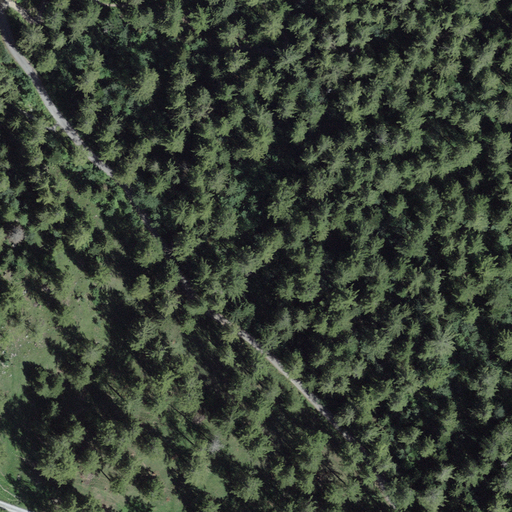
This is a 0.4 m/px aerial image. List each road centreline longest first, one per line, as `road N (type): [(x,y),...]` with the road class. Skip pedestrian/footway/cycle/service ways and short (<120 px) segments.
road 1 (track): [(397,511),(354,446),(298,386),(199,305),(138,208),(49,109),(0,28)]
road 2 (track): [(96,0),(232,36),(243,0)]
